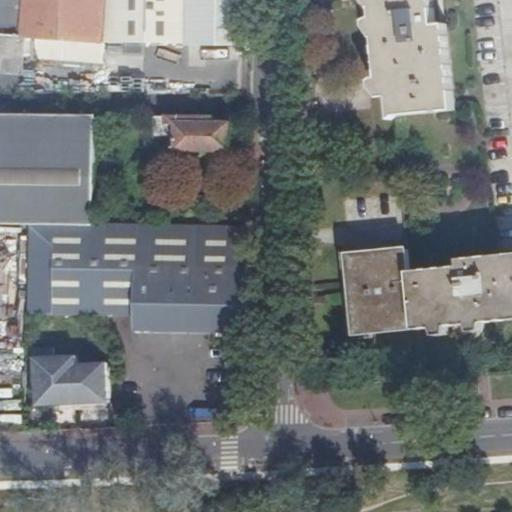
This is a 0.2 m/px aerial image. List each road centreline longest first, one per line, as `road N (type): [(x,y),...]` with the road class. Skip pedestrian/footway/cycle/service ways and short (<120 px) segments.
road 1 (residential): [(284,0),(280,448)]
road 2 (tertiary): [(280,448),(0,457)]
road 3 (tertiary): [(280,448),(511,434)]
